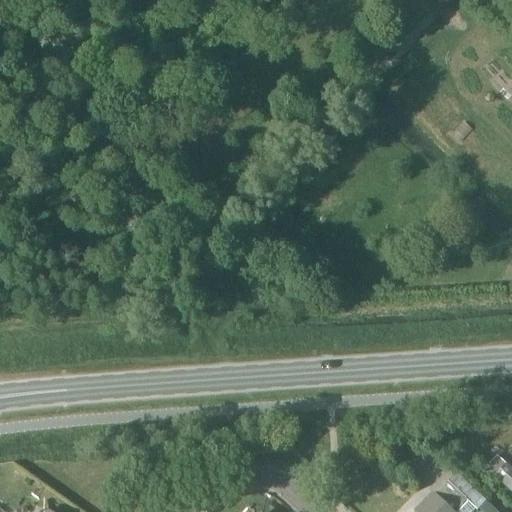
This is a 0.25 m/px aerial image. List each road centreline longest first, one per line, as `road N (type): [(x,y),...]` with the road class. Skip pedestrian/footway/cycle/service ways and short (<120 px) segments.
road 1 (primary): [(75,389),(511,359)]
road 2 (residential): [(176,511),(245,478),(274,480),(315,511)]
